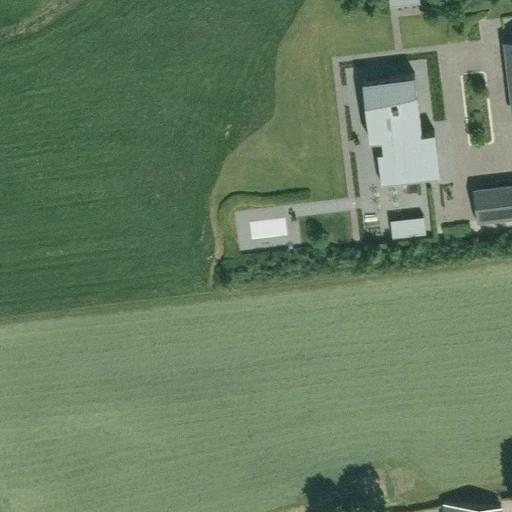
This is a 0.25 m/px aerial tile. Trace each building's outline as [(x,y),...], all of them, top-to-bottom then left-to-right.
[(511,38),(503,40),(511,113),(511,112),(511,38)] [(378,77),(363,79),(366,104),(369,138),(381,137),(383,149),(378,150),(381,182),(427,177),(439,175),(436,151),(434,130),(421,131),(414,73),(378,77)] [(511,182),(472,187),(477,222),(511,217),(511,182)] [(424,218),(410,220),(411,234),(425,232),(424,218)] [(500,511),(501,505),(444,503),(444,511),(500,511)]
